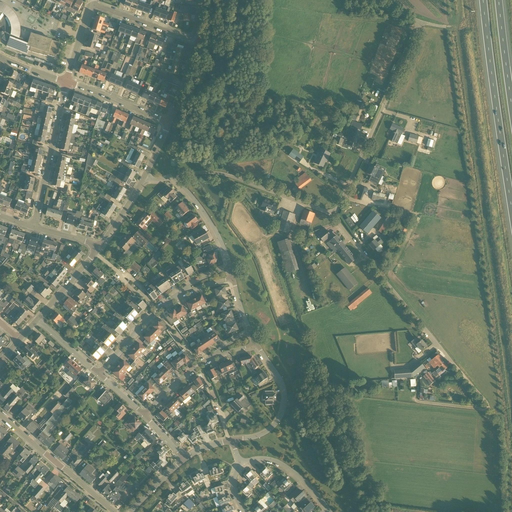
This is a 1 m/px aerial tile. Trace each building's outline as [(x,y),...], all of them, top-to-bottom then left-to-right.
[(57,0),(56,4),(63,8),(65,6),(67,0),(57,0)] [(67,11),(71,13),(76,4),(73,3),(74,0),(67,0),(65,6),(67,7),(67,11)] [(76,4),(71,13),(74,15),(75,12),(80,15),(81,11),(79,10),(80,8),(82,9),(83,7),(81,6),(82,4),(81,3),(81,2),(78,0),(78,1),(77,1),(76,4)] [(133,0),(130,8),(136,10),(139,2),(133,0)] [(148,6),(145,5),(142,12),(148,14),(151,7),(153,2),(150,1),(148,6)] [(0,2),(0,27),(4,26),(4,27),(5,27),(5,28),(5,29),(5,31),(5,32),(5,33),(4,34),(4,35),(4,36),(3,37),(3,38),(2,38),(2,39),(5,42),(6,41),(8,42),(6,47),(27,54),(28,51),(39,54),(47,57),(47,55),(55,58),(60,43),(31,34),(29,42),(20,38),(20,37),(20,35),(20,33),(21,32),(21,30),(20,28),(20,27),(20,25),(20,24),(19,23),(19,22),(19,21),(18,19),(18,18),(17,17),(17,16),(16,15),(16,14),(15,13),(14,12),(13,10),(12,10),(11,9),(10,8),(9,7),(7,6),(6,5),(5,4),(4,4),(2,3),(0,2)] [(136,10),(142,12),(145,5),(139,2),(136,10)] [(158,4),(153,16),(159,18),(162,11),(159,10),(161,5),(158,4)] [(162,11),(159,18),(166,21),(168,13),(170,8),(167,7),(165,12),(162,11)] [(191,8),(181,7),(180,10),(184,10),(184,14),(191,15),(191,8)] [(172,12),(170,16),(169,21),(173,23),(177,13),(172,12)] [(96,17),(94,24),(102,26),(107,28),(107,27),(114,30),(115,28),(116,24),(112,22),(110,22),(109,24),(103,22),(104,20),(96,17)] [(94,24),(92,30),(100,33),(100,32),(105,34),(105,31),(101,30),(102,26),(94,24)] [(118,32),(116,37),(118,37),(119,37),(119,38),(121,33),(124,34),(127,27),(121,25),(119,30),(118,32)] [(124,34),(131,37),(133,29),(127,27),(124,34)] [(131,37),(137,39),(140,31),(133,29),(131,37)] [(137,39),(135,43),(141,46),(143,41),(146,34),(140,31),(137,39)] [(98,37),(91,35),(89,41),(96,44),(101,45),(103,39),(98,37)] [(158,38),(151,36),(149,43),(147,48),(150,49),(150,50),(153,51),(155,45),(158,38)] [(161,48),(164,40),(158,38),(155,45),(158,47),(157,51),(160,52),(161,48)] [(89,41),(87,48),(94,50),(99,52),(100,49),(95,47),(96,44),(89,41)] [(177,48),(172,47),(172,45),(168,44),(167,47),(167,52),(171,53),(175,54),(175,55),(183,57),(185,50),(177,48)] [(121,55),(117,53),(114,62),(117,64),(119,60),(122,61),(123,59),(120,58),(121,55)] [(170,60),(173,61),(181,63),(183,57),(175,55),(174,58),(171,57),(170,57),(165,55),(164,58),(170,60)] [(79,73),(85,75),(88,68),(85,67),(87,62),(84,61),(79,73)] [(173,61),(172,67),(179,69),(180,65),(181,63),(173,61)] [(88,68),(85,75),(91,78),(96,65),(93,64),(91,69),(88,68)] [(101,70),(100,72),(98,80),(104,82),(106,76),(108,77),(112,65),(107,64),(106,68),(105,69),(102,69),(101,70)] [(91,78),(98,80),(100,72),(97,71),(99,67),(96,65),(91,78)] [(178,75),(179,69),(172,67),(171,70),(166,69),(165,72),(170,73),(178,75)] [(115,85),(120,73),(114,70),(109,82),(115,85)] [(18,81),(18,79),(20,75),(18,74),(11,71),(8,77),(15,80),(18,81)] [(118,77),(115,85),(117,86),(121,87),(126,75),(123,74),(121,78),(118,77)] [(129,81),(126,89),(132,92),(135,84),(132,83),(133,81),(134,78),(132,78),(131,77),(129,81)] [(4,86),(4,87),(10,90),(11,87),(15,89),(16,86),(21,88),(26,90),(27,87),(23,86),(15,82),(14,85),(13,84),(11,84),(9,83),(6,81),(4,86)] [(31,88),(36,90),(39,82),(33,81),(31,88)] [(135,84),(132,92),(137,94),(138,94),(143,82),(142,82),(140,81),(139,83),(138,86),(135,84)] [(36,90),(42,92),(45,84),(39,82),(36,90)] [(45,84),(42,92),(48,94),(50,86),(45,84)] [(50,86),(48,94),(47,97),(45,101),(48,102),(52,104),(53,100),(49,98),(51,94),(54,96),(55,91),(56,88),(50,86)] [(150,87),(147,86),(142,98),(148,100),(151,93),(148,92),(150,87)] [(13,92),(10,90),(4,87),(1,93),(9,96),(8,99),(16,102),(18,100),(11,97),(13,92)] [(151,93),(148,100),(154,103),(159,91),(156,90),(154,94),(151,93)] [(159,91),(154,103),(159,105),(162,98),(164,96),(161,94),(162,92),(160,92),(159,91)] [(72,111),(75,111),(76,108),(77,104),(80,97),(74,94),(72,102),(74,103),(73,106),(74,107),(72,111)] [(162,98),(159,105),(165,108),(171,96),(168,95),(166,99),(162,98)] [(86,99),(80,97),(77,104),(83,106),(86,99)] [(8,99),(7,101),(9,103),(15,105),(20,107),(21,104),(16,102),(8,99)] [(83,106),(89,108),(91,101),(86,99),(83,106)] [(94,110),(97,103),(91,101),(89,108),(87,112),(86,116),(88,116),(90,113),(91,109),(94,110)] [(97,103),(94,110),(98,111),(96,115),(95,119),(97,120),(99,114),(103,105),(97,103)] [(94,129),(97,130),(100,132),(101,132),(104,126),(100,125),(101,121),(99,121),(102,113),(106,114),(108,107),(103,105),(97,121),(94,129)] [(116,119),(119,120),(122,113),(116,110),(111,122),(114,123),(116,119)] [(122,113),(119,120),(122,122),(120,126),(123,127),(129,116),(122,113)] [(0,124),(2,119),(6,121),(8,122),(10,119),(6,118),(1,115),(0,117),(0,124)] [(77,123),(82,124),(83,122),(79,121),(79,120),(75,119),(76,116),(68,115),(67,121),(77,123)] [(37,124),(41,125),(48,126),(49,120),(42,119),(37,118),(37,121),(33,121),(33,123),(37,124)] [(133,118),(128,130),(131,131),(133,126),(136,128),(139,120),(133,118)] [(145,123),(139,120),(136,128),(139,129),(137,133),(140,135),(145,123)] [(111,124),(106,122),(102,132),(107,134),(109,135),(113,126),(111,125),(111,124)] [(352,122),(350,128),(352,128),(354,129),(351,139),(358,139),(362,126),(355,123),(352,122)] [(145,123),(140,135),(143,136),(143,135),(145,131),(148,133),(151,125),(145,123)] [(37,124),(36,130),(39,130),(47,132),(48,126),(41,125),(37,124)] [(393,131),(389,140),(397,144),(401,135),(402,135),(404,130),(392,124),(390,130),(393,131)] [(151,134),(149,139),(152,140),(157,128),(151,125),(148,133),(151,134)] [(30,132),(30,135),(34,135),(38,136),(45,138),(46,137),(47,132),(39,130),(36,130),(35,130),(34,133),(30,132)] [(336,138),(334,145),(341,147),(347,149),(348,146),(349,146),(355,148),(358,139),(351,139),(349,138),(344,137),(345,136),(344,135),(340,133),(338,134),(337,138),(336,137),(336,138)] [(408,141),(416,144),(418,136),(410,134),(408,141)] [(70,140),(63,138),(62,144),(73,147),(77,147),(77,145),(74,144),(74,142),(74,141),(70,140)] [(71,154),(72,150),(73,149),(76,150),(77,147),(73,147),(62,144),(60,150),(67,152),(67,153),(71,154)] [(131,149),(128,156),(130,157),(131,157),(141,162),(144,156),(137,153),(137,151),(138,148),(133,146),(131,149)] [(293,150),(289,156),(299,163),(303,157),(293,150)] [(330,154),(321,150),(315,164),(323,167),(326,159),(327,159),(330,154)] [(57,163),(73,166),(73,164),(69,163),(70,159),(66,158),(59,156),(57,163)] [(130,157),(129,160),(132,162),(131,165),(138,169),(141,162),(131,157),(130,157)] [(121,161),(120,162),(123,164),(129,167),(130,164),(125,162),(126,160),(122,159),(121,161)] [(28,163),(27,166),(31,167),(39,168),(40,162),(33,161),(32,161),(29,160),(28,163)] [(72,168),(73,166),(57,163),(56,168),(68,171),(69,167),(72,168)] [(38,172),(39,168),(31,167),(27,166),(27,168),(23,167),(23,166),(22,166),(21,170),(26,172),(37,174),(38,172)] [(371,166),(367,174),(371,176),(372,177),(370,182),(375,185),(378,186),(382,177),(384,174),(381,172),(377,170),(378,169),(371,166)] [(56,170),(55,174),(62,176),(70,178),(71,175),(67,175),(67,174),(68,171),(56,168),(56,170)] [(126,176),(133,180),(136,174),(129,170),(126,176)] [(55,174),(54,180),(61,182),(65,183),(66,179),(70,180),(70,179),(70,178),(62,176),(55,174)] [(299,190),(303,187),(311,181),(307,176),(306,177),(304,174),(301,176),(297,179),(299,182),(296,185),(299,190)] [(111,178),(120,184),(121,181),(111,175),(110,178),(111,178)] [(129,186),(133,180),(126,176),(122,182),(129,186)] [(27,178),(26,178),(23,177),(22,183),(33,186),(35,179),(29,178),(27,178)] [(110,178),(108,181),(109,181),(113,183),(116,185),(113,190),(123,196),(126,191),(120,187),(119,186),(119,187),(118,186),(120,184),(111,178),(110,178)] [(22,183),(20,189),(20,190),(21,190),(24,191),(27,191),(26,194),(32,196),(33,193),(33,192),(32,192),(33,186),(22,183)] [(383,191),(396,195),(398,188),(386,184),(383,191)] [(163,189),(157,195),(161,199),(164,196),(168,201),(170,203),(176,198),(176,196),(172,192),(173,191),(170,188),(165,192),(163,190),(163,189)] [(113,190),(111,193),(114,195),(113,198),(119,202),(123,196),(113,190)] [(383,203),(385,195),(379,193),(379,194),(373,193),(372,200),(383,203)] [(5,198),(2,205),(6,207),(8,208),(8,209),(11,210),(13,204),(10,203),(11,201),(12,200),(5,198)] [(16,198),(15,200),(11,210),(15,211),(15,210),(20,212),(23,205),(18,203),(19,200),(16,198)] [(58,203),(53,218),(61,220),(62,213),(58,212),(59,211),(61,204),(62,201),(59,199),(57,203),(58,203)] [(261,207),(260,210),(263,211),(267,212),(268,210),(274,212),(274,211),(277,204),(264,199),(261,207)] [(23,205),(20,212),(27,215),(29,207),(30,205),(24,202),(23,205)] [(46,215),(53,218),(58,203),(55,202),(52,210),(48,209),(46,215)] [(102,202),(100,205),(103,206),(112,213),(116,207),(110,203),(108,206),(102,202)] [(174,209),(181,217),(189,211),(184,206),(185,205),(183,202),(174,209)] [(93,208),(91,211),(98,215),(99,216),(101,214),(107,217),(109,219),(112,214),(112,213),(105,208),(103,206),(99,212),(96,210),(93,208)] [(98,215),(91,211),(90,210),(89,214),(96,216),(94,221),(95,221),(96,222),(97,220),(98,215)] [(73,226),(75,218),(75,217),(78,218),(80,212),(77,211),(76,214),(67,212),(66,216),(68,216),(66,224),(73,226)] [(283,211),(277,230),(289,234),(295,215),(283,211)] [(304,211),(299,224),(310,228),(315,214),(304,211)] [(147,228),(144,225),(150,219),(159,227),(163,223),(151,212),(147,216),(145,214),(136,223),(145,231),(147,228)] [(369,234),(375,227),(382,219),(375,212),(361,227),(364,229),(369,234)] [(193,215),(184,223),(184,224),(184,225),(186,228),(187,228),(188,228),(190,227),(192,230),(197,225),(195,223),(198,221),(193,215)] [(383,234),(391,221),(385,217),(376,230),(383,234)] [(85,218),(84,223),(80,222),(78,229),(85,231),(87,221),(88,219),(85,218)] [(350,228),(353,226),(348,218),(345,220),(350,228)] [(87,221),(85,231),(92,233),(94,225),(94,223),(87,221)] [(404,235),(407,229),(402,226),(399,232),(404,235)] [(316,234),(323,242),(330,236),(323,228),(320,230),(319,229),(315,231),(316,234)] [(197,245),(209,239),(204,230),(192,236),(195,242),(197,245)] [(0,255),(4,256),(6,250),(8,243),(8,242),(14,244),(18,233),(12,231),(9,238),(10,238),(9,239),(7,238),(4,244),(1,252),(0,255)] [(119,245),(126,251),(135,242),(137,239),(143,245),(148,240),(144,236),(139,231),(134,236),(132,239),(128,235),(119,245)] [(14,245),(13,249),(15,249),(17,250),(19,245),(18,244),(19,241),(22,242),(25,235),(18,233),(14,244),(14,245)] [(144,236),(148,240),(151,243),(154,240),(147,233),(144,236)] [(332,249),(335,252),(335,253),(338,251),(344,246),(342,243),(337,236),(336,236),(330,241),(334,247),(332,249)] [(374,241),(369,245),(373,251),(379,246),(382,243),(380,241),(376,236),(373,238),(373,239),(374,241)] [(35,251),(37,242),(38,240),(31,238),(29,245),(28,246),(25,245),(22,250),(19,258),(20,259),(22,254),(24,255),(27,249),(29,250),(31,251),(32,251),(32,252),(34,253),(35,251)] [(289,239),(277,243),(286,274),(298,270),(289,239)] [(42,248),(40,250),(44,251),(44,253),(47,253),(48,254),(49,250),(51,242),(44,240),(42,248)] [(51,242),(49,250),(55,251),(56,251),(57,244),(51,242)] [(356,260),(344,246),(338,251),(349,265),(356,260)] [(74,255),(71,257),(77,262),(82,257),(81,256),(83,254),(79,250),(77,252),(73,249),(70,252),(74,255)] [(195,259),(199,268),(204,266),(203,265),(204,264),(205,267),(216,263),(215,262),(216,260),(217,259),(213,249),(206,252),(208,256),(207,256),(206,258),(207,259),(203,260),(202,258),(200,257),(195,259)] [(162,255),(159,251),(153,257),(156,260),(162,255)] [(77,262),(71,257),(69,260),(65,257),(63,260),(72,268),(77,262)] [(147,263),(152,268),(158,263),(153,258),(147,263)] [(141,268),(134,263),(130,268),(138,274),(139,274),(141,271),(142,270),(140,268),(141,268)] [(184,265),(180,267),(183,272),(185,271),(188,275),(189,276),(191,275),(194,273),(192,271),(192,270),(193,269),(191,266),(190,267),(189,265),(188,265),(187,263),(184,265)] [(58,265),(55,269),(58,272),(57,273),(59,275),(60,274),(64,277),(67,272),(61,268),(58,265)] [(183,272),(179,265),(172,270),(179,281),(184,278),(181,273),(183,272)] [(96,282),(98,284),(101,286),(103,283),(101,282),(103,279),(105,279),(106,278),(106,277),(103,275),(97,268),(92,274),(97,279),(95,282),(96,282)] [(358,284),(345,268),(337,275),(349,290),(358,284)] [(168,272),(166,273),(168,277),(169,277),(175,284),(178,282),(179,281),(172,270),(171,269),(167,271),(168,272)] [(53,270),(50,273),(54,276),(60,281),(64,277),(60,274),(59,275),(57,273),(53,270)] [(60,281),(54,276),(52,279),(48,276),(46,278),(45,279),(49,282),(55,287),(60,281)] [(158,280),(166,291),(170,288),(165,279),(165,280),(162,277),(161,276),(158,279),(158,280)] [(94,284),(87,278),(83,283),(86,286),(84,288),(90,293),(94,289),(92,287),(94,284)] [(166,291),(158,280),(155,282),(151,285),(154,288),(156,286),(162,294),(166,291)] [(28,283),(26,285),(36,294),(38,291),(28,283)] [(42,287),(37,292),(42,295),(45,298),(47,295),(49,294),(51,293),(51,292),(51,291),(50,291),(48,289),(50,286),(44,283),(42,286),(42,287)] [(36,294),(26,285),(23,288),(33,297),(36,294)] [(156,290),(154,288),(151,285),(145,289),(145,291),(149,295),(148,296),(150,298),(151,298),(153,301),(157,297),(154,292),(156,290)] [(227,297),(226,295),(225,292),(225,293),(224,289),(224,288),(215,290),(218,300),(227,297)] [(350,311),(372,293),(368,288),(346,306),(350,311)] [(75,292),(73,294),(74,295),(77,297),(75,300),(81,305),(86,300),(83,298),(86,295),(85,294),(80,290),(77,292),(76,291),(75,292)] [(198,297),(196,298),(201,306),(205,304),(201,296),(199,298),(198,297)] [(138,306),(143,310),(147,307),(144,304),(145,303),(143,301),(142,301),(140,300),(139,298),(138,298),(137,297),(131,303),(136,308),(138,306)] [(227,297),(218,300),(220,309),(223,308),(226,307),(229,307),(228,306),(227,302),(228,302),(228,300),(227,297)] [(35,312),(42,303),(38,300),(35,303),(28,298),(24,302),(35,312)] [(69,298),(64,304),(66,306),(68,308),(66,310),(70,314),(72,315),(75,312),(73,310),(76,308),(74,306),(76,304),(74,303),(69,298)] [(196,298),(191,300),(196,309),(201,306),(196,298)] [(24,305),(16,299),(14,302),(19,305),(22,308),(24,305)] [(187,304),(191,311),(196,309),(191,300),(189,301),(190,302),(187,304)] [(3,304),(1,302),(0,302),(0,311),(1,312),(6,307),(6,306),(8,304),(5,301),(3,304)] [(136,308),(131,303),(124,310),(134,319),(138,315),(134,311),(136,308)] [(180,308),(177,310),(182,317),(187,314),(181,306),(179,307),(180,308)] [(17,310),(14,312),(23,320),(28,315),(22,310),(20,313),(17,310)] [(120,314),(120,315),(123,318),(123,317),(131,323),(134,319),(124,310),(120,314)] [(182,317),(177,310),(175,312),(174,311),(173,312),(178,320),(182,317)] [(23,320),(14,312),(13,311),(10,314),(15,318),(13,321),(18,326),(23,320)] [(174,322),(178,320),(173,312),(169,314),(169,315),(165,318),(171,325),(174,322)] [(225,314),(222,315),(225,324),(235,321),(235,320),(233,318),(232,316),(231,316),(230,313),(230,312),(225,314)] [(62,318),(56,313),(51,319),(56,324),(59,321),(63,324),(65,321),(62,318)] [(75,324),(78,320),(73,315),(69,319),(75,324)] [(116,325),(123,331),(127,327),(121,321),(122,319),(117,315),(115,317),(116,318),(113,322),(116,325)] [(158,323),(154,327),(161,334),(162,333),(164,330),(167,327),(162,321),(159,323),(158,323)] [(235,326),(235,323),(235,321),(225,324),(228,330),(229,333),(237,330),(237,329),(236,330),(235,326)] [(102,335),(105,338),(112,344),(115,340),(109,333),(108,334),(107,333),(109,330),(107,328),(104,325),(101,328),(105,331),(102,335)] [(112,329),(117,333),(120,335),(123,331),(116,325),(112,329)] [(154,328),(151,331),(157,337),(161,334),(154,327),(153,327),(154,328)] [(149,332),(147,334),(153,341),(157,337),(151,331),(149,332)] [(210,336),(214,343),(219,340),(214,333),(213,332),(212,331),(208,334),(210,336)] [(89,334),(96,341),(98,338),(91,332),(89,334)] [(41,341),(44,345),(47,342),(43,339),(44,338),(38,334),(33,340),(38,345),(41,341)] [(144,342),(148,346),(150,349),(152,347),(156,343),(153,341),(147,334),(145,335),(146,336),(144,338),(146,340),(144,342)] [(112,344),(105,338),(102,335),(100,337),(100,340),(101,342),(109,348),(112,344)] [(210,346),(214,343),(210,336),(205,339),(210,346)] [(201,342),(205,349),(210,346),(205,339),(201,342)] [(415,339),(411,342),(416,348),(418,347),(422,351),(427,347),(422,341),(419,343),(415,339)] [(94,350),(101,356),(104,353),(100,348),(102,346),(96,341),(93,343),(97,346),(94,350)] [(196,341),(194,342),(196,345),(198,349),(201,352),(205,349),(203,346),(201,342),(198,344),(196,341)] [(135,347),(142,353),(145,349),(139,343),(137,346),(136,345),(135,347)] [(190,349),(192,353),(193,352),(196,355),(197,355),(198,355),(200,354),(201,353),(201,352),(198,349),(196,345),(192,348),(190,349)] [(41,354),(34,347),(32,350),(27,346),(26,347),(25,347),(24,349),(24,350),(23,351),(26,354),(30,357),(33,354),(37,358),(41,354)] [(135,347),(131,351),(138,357),(142,353),(135,347)] [(91,348),(88,352),(90,354),(91,355),(96,359),(98,360),(101,356),(94,350),(91,348)] [(183,350),(178,354),(179,357),(185,363),(185,364),(189,361),(188,361),(189,360),(187,356),(188,355),(185,352),(183,350)] [(138,357),(131,351),(129,353),(130,353),(128,356),(134,362),(138,357)] [(185,363),(179,357),(177,354),(173,357),(181,367),(185,363)] [(438,355),(435,357),(434,355),(430,358),(432,360),(429,363),(425,366),(427,369),(431,366),(435,363),(436,364),(441,360),(438,355)] [(32,364),(25,357),(22,359),(19,356),(16,358),(12,361),(16,365),(17,364),(20,368),(23,365),(28,367),(32,364)] [(165,363),(171,369),(174,367),(176,370),(181,367),(173,357),(173,358),(172,356),(165,363)] [(248,357),(240,359),(241,365),(245,364),(249,369),(252,367),(256,373),(259,371),(257,368),(259,367),(256,362),(253,358),(252,356),(250,357),(248,357)] [(65,366),(71,371),(68,374),(73,379),(76,376),(81,370),(70,360),(65,366)] [(437,366),(439,368),(445,364),(441,360),(436,364),(435,363),(431,366),(434,369),(437,366)] [(119,364),(126,371),(130,367),(123,361),(121,363),(119,364)] [(238,371),(236,368),(234,363),(231,364),(230,362),(228,362),(227,361),(224,363),(228,372),(229,375),(238,371)] [(410,370),(394,371),(395,379),(413,378),(425,368),(419,362),(410,370)] [(159,370),(167,378),(171,374),(168,371),(171,369),(165,363),(164,364),(162,365),(163,366),(159,370)] [(220,369),(217,370),(220,376),(228,372),(224,363),(220,365),(221,366),(219,367),(220,369)] [(115,368),(123,375),(126,371),(119,364),(115,368)] [(439,368),(432,373),(436,377),(439,375),(441,377),(447,372),(445,370),(448,368),(445,364),(439,368)] [(115,371),(113,373),(119,379),(123,375),(115,368),(114,370),(115,371)] [(221,378),(220,376),(217,370),(214,372),(213,369),(211,371),(210,370),(206,372),(208,376),(209,376),(211,380),(215,378),(216,381),(221,378)] [(167,378),(159,370),(155,373),(157,376),(158,376),(163,382),(167,378)] [(263,372),(255,378),(252,380),(256,386),(257,385),(259,387),(267,384),(264,380),(268,378),(263,372)] [(155,373),(151,377),(152,378),(149,380),(154,385),(156,382),(159,385),(163,382),(158,376),(157,376),(155,373)] [(82,375),(78,380),(82,384),(83,383),(91,389),(92,388),(92,389),(94,387),(93,386),(96,383),(94,381),(92,381),(91,380),(91,379),(89,377),(87,379),(82,375)] [(196,390),(203,385),(201,381),(202,380),(199,376),(195,379),(195,380),(193,382),(195,384),(192,386),(196,390)] [(149,384),(145,388),(151,394),(155,390),(152,387),(154,385),(149,380),(147,383),(149,384)] [(67,398),(74,390),(70,386),(63,394),(67,398)] [(189,396),(196,390),(192,386),(190,388),(188,386),(187,387),(186,386),(183,389),(189,396)] [(0,404),(1,406),(2,404),(9,396),(12,399),(16,394),(13,391),(14,391),(13,391),(10,388),(10,387),(5,392),(2,396),(0,394),(0,404)] [(9,403),(4,408),(8,412),(20,399),(23,395),(26,392),(21,388),(19,391),(16,394),(12,399),(9,403)] [(147,398),(151,394),(145,388),(141,392),(147,398)] [(178,398),(182,402),(189,396),(183,389),(180,392),(181,393),(179,394),(181,396),(178,398)] [(100,391),(94,397),(98,401),(99,400),(105,405),(108,402),(113,400),(112,398),(111,397),(110,395),(108,394),(107,395),(105,392),(103,394),(100,391)] [(274,391),(265,391),(265,395),(266,395),(266,401),(265,401),(265,406),(274,405),(274,401),(276,401),(276,399),(276,398),(275,396),(275,394),(274,394),(274,391)] [(141,392),(137,396),(143,402),(147,398),(141,392)] [(238,413),(244,407),(245,409),(247,409),(250,406),(250,404),(241,395),(231,405),(238,413)] [(48,437),(51,434),(49,432),(51,429),(54,432),(56,429),(64,420),(60,416),(72,402),(68,398),(63,404),(54,415),(47,422),(45,424),(47,426),(45,428),(45,429),(37,437),(37,438),(43,443),(48,437)] [(172,399),(169,402),(176,409),(177,408),(179,406),(180,404),(183,407),(185,405),(182,402),(178,398),(177,399),(176,400),(174,398),(174,399),(173,400),(172,399)] [(201,405),(204,407),(210,401),(207,398),(201,405)] [(48,410),(53,415),(54,415),(63,404),(59,401),(57,403),(55,402),(48,410)] [(174,411),(176,409),(169,402),(166,405),(167,406),(166,407),(168,409),(166,411),(172,418),(175,414),(175,413),(174,411)] [(117,412),(114,416),(119,421),(125,414),(122,412),(123,411),(125,408),(120,403),(114,410),(117,412)] [(210,406),(207,408),(208,411),(209,410),(209,412),(206,413),(209,421),(208,423),(215,426),(215,425),(215,423),(218,422),(216,416),(213,417),(212,414),(213,414),(212,410),(210,406)] [(21,413),(18,417),(21,419),(21,421),(22,420),(24,422),(29,416),(31,418),(35,415),(35,414),(30,409),(29,410),(27,407),(24,410),(21,413)] [(172,418),(166,411),(163,413),(161,411),(160,413),(159,412),(155,416),(159,419),(160,419),(163,422),(166,419),(168,421),(172,418)] [(141,424),(134,418),(132,420),(130,418),(124,425),(130,430),(133,427),(135,430),(136,429),(138,429),(138,427),(141,424)] [(45,424),(47,422),(44,419),(39,425),(34,421),(31,423),(27,428),(33,434),(37,428),(40,430),(45,424)] [(215,426),(208,423),(207,426),(202,428),(201,425),(196,427),(201,436),(204,435),(203,432),(206,431),(207,434),(214,432),(212,429),(214,428),(215,426)] [(187,436),(187,442),(189,443),(190,442),(192,445),(197,440),(196,439),(199,437),(199,438),(201,436),(196,427),(193,430),(194,432),(190,436),(187,436)] [(185,442),(187,442),(187,436),(185,435),(181,431),(178,428),(174,431),(177,434),(179,437),(177,439),(181,444),(184,441),(185,442)] [(147,429),(142,435),(142,436),(140,438),(148,446),(150,444),(156,439),(155,438),(156,437),(154,435),(153,436),(153,435),(150,433),(147,429)] [(62,439),(66,443),(72,437),(67,432),(62,439)] [(48,437),(43,443),(49,448),(57,439),(55,437),(54,438),(52,436),(50,439),(48,437)] [(13,449),(15,450),(20,444),(12,437),(7,443),(6,442),(4,444),(6,445),(0,452),(0,453),(1,454),(0,454),(0,458),(2,460),(4,457),(5,458),(13,449)] [(62,459),(69,451),(61,444),(54,452),(62,459)] [(157,444),(154,447),(153,448),(155,451),(159,455),(159,457),(166,457),(166,456),(165,455),(168,452),(163,447),(161,449),(159,447),(160,446),(157,444)] [(95,448),(91,445),(83,454),(87,457),(95,448)] [(25,449),(20,455),(23,458),(20,461),(22,463),(26,460),(31,454),(25,449)] [(116,450),(115,450),(112,453),(117,458),(120,454),(116,450)] [(68,456),(73,461),(69,466),(74,469),(81,461),(72,453),(68,456)] [(30,464),(24,471),(27,474),(39,461),(34,457),(29,463),(30,464)] [(153,462),(150,465),(157,472),(160,469),(159,469),(161,467),(163,468),(167,463),(165,460),(166,459),(166,457),(159,457),(159,460),(155,464),(153,462)] [(35,477),(45,466),(40,462),(35,468),(37,470),(33,475),(35,477)] [(91,484),(96,478),(91,474),(95,470),(88,464),(79,474),(91,484)] [(32,483),(30,484),(31,486),(35,489),(39,484),(36,482),(43,475),(44,476),(49,470),(48,469),(45,466),(35,477),(31,482),(32,483)] [(267,477),(268,478),(272,474),(269,471),(269,469),(267,469),(265,466),(261,470),(263,472),(259,475),(264,480),(267,477)] [(210,474),(207,475),(209,481),(215,479),(220,478),(219,475),(221,474),(220,468),(216,469),(215,469),(212,469),(213,470),(209,471),(210,474)] [(110,476),(107,479),(111,483),(119,474),(115,470),(110,476)] [(250,483),(258,476),(252,470),(248,473),(247,472),(243,475),(246,478),(246,479),(247,480),(250,483)] [(107,479),(110,476),(108,474),(107,473),(105,475),(101,479),(97,484),(100,487),(107,479)] [(209,481),(207,475),(204,476),(202,474),(199,475),(199,474),(196,476),(197,477),(193,478),(195,484),(203,480),(204,483),(206,488),(211,486),(209,481)] [(56,486),(61,480),(55,475),(50,481),(48,485),(50,487),(50,486),(54,490),(57,487),(56,486)] [(106,487),(101,493),(108,499),(113,493),(114,494),(121,486),(122,484),(127,479),(123,476),(120,480),(118,482),(114,486),(116,487),(115,489),(114,489),(113,491),(107,486),(106,487)] [(283,478),(277,484),(284,491),(287,488),(289,488),(289,486),(292,484),(288,480),(286,482),(283,478)] [(190,487),(187,482),(184,484),(183,484),(181,485),(181,486),(178,488),(180,490),(178,493),(182,498),(186,494),(184,491),(187,490),(189,493),(193,490),(190,487)] [(129,493),(132,496),(137,490),(138,491),(141,487),(137,484),(129,493)] [(214,488),(211,489),(211,492),(212,494),(215,493),(217,493),(218,497),(224,495),(224,493),(223,491),(226,490),(225,487),(224,485),(221,486),(219,486),(219,485),(219,486),(218,487),(215,488),(214,488)] [(247,498),(251,494),(250,493),(253,490),(249,485),(245,489),(243,487),(240,491),(242,493),(242,495),(244,495),(247,498)] [(119,498),(126,490),(121,486),(114,494),(113,493),(108,499),(114,504),(119,498)] [(37,499),(44,490),(41,487),(33,496),(37,499)] [(61,489),(57,493),(60,496),(61,496),(62,495),(66,498),(65,499),(67,500),(69,497),(70,498),(75,493),(71,489),(70,488),(68,487),(64,492),(61,489)] [(296,490),(288,498),(293,503),(294,504),(293,504),(291,507),(293,510),(297,507),(300,504),(298,502),(299,502),(300,501),(301,500),(301,499),(305,495),(302,492),(301,491),(300,491),(298,493),(296,490)] [(55,506),(53,508),(56,511),(57,510),(59,511),(60,511),(61,511),(62,511),(64,509),(63,508),(60,505),(65,500),(68,503),(69,504),(72,500),(75,503),(80,498),(75,493),(70,498),(69,497),(67,500),(65,499),(66,498),(62,495),(61,496),(60,496),(57,499),(57,500),(59,502),(55,506)] [(169,498),(166,501),(170,504),(170,505),(172,502),(175,504),(177,502),(179,504),(181,501),(183,503),(185,501),(182,498),(178,493),(175,495),(173,493),(171,496),(170,495),(168,497),(169,498)] [(218,497),(217,497),(220,506),(228,503),(230,502),(228,499),(228,498),(226,499),(224,495),(218,497)] [(54,497),(50,502),(53,504),(53,505),(54,506),(55,506),(59,502),(57,500),(54,497)] [(261,500),(258,502),(252,508),(255,511),(254,511),(262,511),(267,507),(261,500)] [(271,504),(278,511),(281,508),(274,501),(271,504)] [(297,507),(297,508),(298,510),(299,509),(302,511),(303,510),(305,511),(314,511),(315,511),(313,509),(314,507),(314,506),(313,505),(312,504),(312,503),(311,502),(310,503),(308,501),(307,501),(302,506),(300,504),(297,507)] [(230,511),(231,511),(234,510),(232,506),(230,507),(228,503),(220,506),(222,511),(230,511)]
